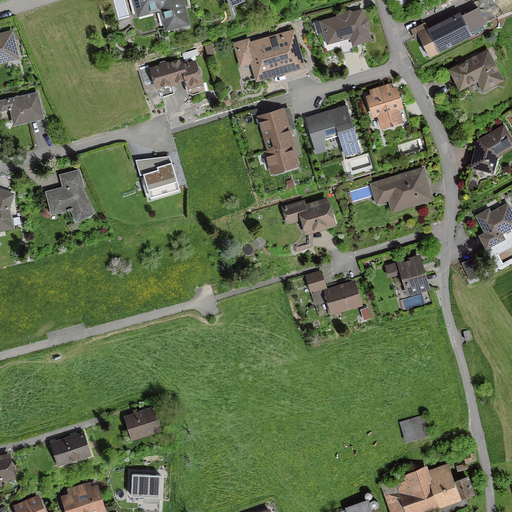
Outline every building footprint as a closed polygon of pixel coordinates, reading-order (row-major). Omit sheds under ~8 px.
[(179,0),(134,0),(135,2),(134,2),(135,3),(138,13),(137,13),(138,14),(151,10),(151,11),(152,11),(152,10),(161,8),(166,27),(165,27),(165,28),(185,23),(186,23),(179,0)] [(484,22),(477,9),(460,17),(460,18),(456,20),(454,18),(428,31),(424,23),(410,30),(414,39),(418,37),(428,56),(469,35),(467,31),(484,22)] [(355,35),(356,39),(357,43),(368,39),(365,29),(367,26),(366,21),(363,19),(360,11),(351,14),(349,17),(344,19),(343,16),(340,15),(337,16),(336,19),(322,23),(324,32),(322,33),(326,45),(340,41),(342,40),(342,38),(350,36),(352,33),(355,35)] [(282,65),(284,71),(301,66),(291,32),(247,45),(246,42),(235,45),(236,49),(247,46),(255,73),(282,65)] [(0,61),(16,57),(10,33),(0,35),(0,61)] [(486,52),(450,71),(459,88),(482,77),(487,87),(500,80),(486,52)] [(156,86),(160,98),(173,94),(170,85),(174,84),(176,80),(175,79),(183,77),(184,80),(187,81),(188,87),(190,86),(193,95),(207,91),(205,82),(200,83),(197,75),(198,75),(199,73),(198,70),(196,69),(195,69),(193,63),(181,66),(180,63),(177,62),(166,65),(163,64),(161,64),(159,67),(151,70),(153,77),(151,82),(151,84),(156,86)] [(400,123),(395,109),(400,107),(394,89),(384,92),(383,88),(376,90),(377,94),(368,97),(373,116),(378,114),(382,128),(389,126),(391,128),(393,125),(400,123)] [(24,119),(41,115),(36,94),(0,101),(0,110),(8,109),(8,110),(10,110),(13,124),(25,122),(24,119)] [(275,112),(280,128),(286,126),(289,125),(284,109),(275,112)] [(359,149),(348,112),(340,114),(339,110),(322,116),(322,119),(306,124),(314,152),(324,149),(324,139),(337,135),(341,147),(353,143),(355,150),(354,150),(359,149)] [(280,128),(275,112),(258,117),(264,137),(269,135),(273,149),(289,144),(291,143),(286,126),(280,128)] [(478,148),(475,149),(471,167),(485,171),(485,172),(493,174),(497,159),(496,156),(511,146),(511,144),(502,127),(478,141),(477,145),(478,148)] [(289,144),(273,149),(265,151),(272,173),(296,165),(293,157),(289,144)] [(147,196),(178,187),(169,155),(138,164),(147,196)] [(393,210),(430,199),(421,170),(372,185),(373,190),(386,186),(393,210)] [(66,187),(46,193),(51,213),(66,209),(67,211),(70,210),(76,221),(92,213),(79,187),(83,186),(81,178),(79,178),(77,171),(63,175),(66,187)] [(0,191),(0,227),(10,225),(6,209),(11,195),(0,191)] [(299,209),(306,232),(332,224),(325,201),(299,209)] [(485,233),(479,236),(485,248),(503,238),(501,234),(511,227),(511,214),(506,204),(490,213),(488,210),(484,212),(475,216),(485,233)] [(462,262),(470,280),(481,274),(473,257),(462,262)] [(412,267),(409,260),(396,264),(400,277),(402,276),(408,294),(427,288),(420,265),(412,267)] [(324,287),(320,272),(306,277),(310,291),(324,287)] [(359,304),(353,283),(325,292),(332,312),(359,304)] [(465,341),(472,339),(469,330),(463,332),(465,341)] [(158,430),(151,409),(126,417),(130,431),(139,429),(141,435),(158,430)] [(405,441),(430,433),(424,415),(399,423),(405,441)] [(82,434),(53,443),(59,464),(88,454),(82,434)] [(472,454),(463,457),(465,463),(474,460),(472,454)] [(0,479),(12,477),(7,456),(0,457),(0,479)] [(396,484),(394,479),(381,484),(390,511),(412,511),(437,503),(438,505),(468,494),(471,491),(466,477),(453,482),(447,466),(426,474),(423,466),(411,472),(409,467),(402,469),(405,474),(407,481),(396,484)] [(161,474),(132,472),(131,495),(159,497),(161,474)] [(97,511),(103,510),(96,486),(88,488),(87,484),(68,489),(70,494),(62,496),(66,511),(97,511)] [(15,507),(17,511),(42,511),(37,497),(15,507)] [(368,504),(369,505),(369,507),(371,508),(373,509),(374,508),(375,508),(377,506),(377,504),(377,503),(376,501),(375,500),(373,500),(371,500),(370,501),(369,502),(368,504)] [(369,511),(366,501),(364,502),(346,509),(346,511),(369,511)]
